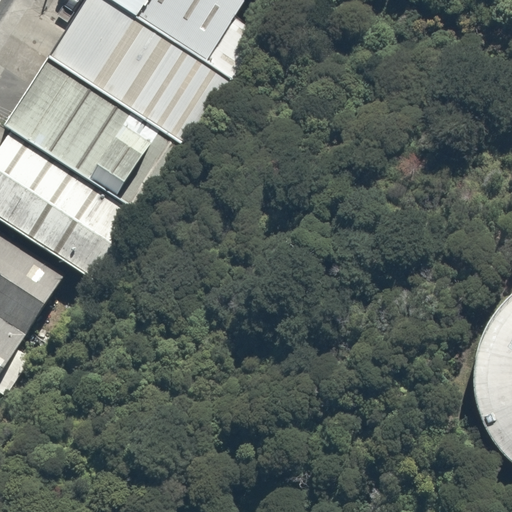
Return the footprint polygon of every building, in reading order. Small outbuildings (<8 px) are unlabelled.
[(104,0),(84,0),(47,58),(185,148),(230,81),(104,0)] [(104,0),(230,81),(261,36),(233,17),(244,0),(104,0)] [(12,132),(139,217),(185,148),(47,58),(2,126),(12,132)] [(12,132),(0,150),(0,220),(94,283),(139,217),(12,132)] [(0,233),(0,317),(25,335),(67,276),(0,233)] [(511,276),(503,282),(481,304),(465,331),(457,362),(456,393),(463,424),(476,452),(497,475),(511,486),(511,276)] [(0,372),(25,335),(0,317),(0,372)]
